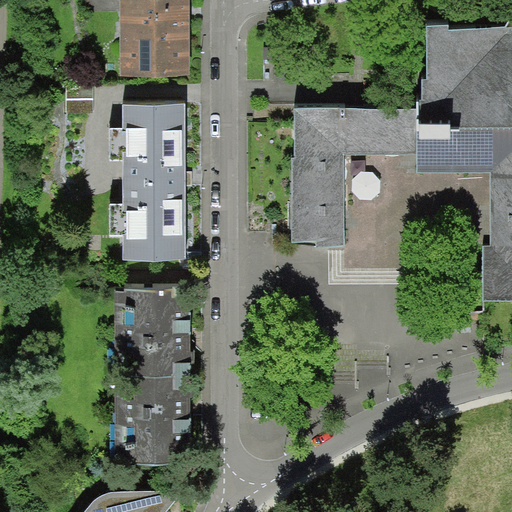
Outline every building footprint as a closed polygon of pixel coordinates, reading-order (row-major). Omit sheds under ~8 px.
[(183,0),(124,0),(125,68),(184,68),(184,56),(183,0)] [(511,23),(448,23),(448,18),(426,19),(426,71),(421,71),(421,91),(416,91),(416,102),(363,102),(363,119),(345,119),(345,102),(294,103),(294,237),(316,237),(316,243),(344,243),(344,228),(335,228),(335,221),(342,221),(342,150),(457,150),(457,168),(499,168),(500,182),(511,182),(511,23)] [(66,83),(66,111),(93,111),(93,83),(66,83)] [(124,253),(184,253),(184,235),(184,100),(124,101),(124,253)] [(500,243),(482,243),(482,295),(497,296),(511,295),(511,209),(500,210),(500,243)] [(185,283),(124,283),(124,371),(191,370),(191,359),(191,350),(185,350),(184,328),(191,329),(190,308),(184,308),(185,283)] [(152,458),(185,458),(185,447),(185,433),(191,433),(191,412),(189,412),(185,413),(185,391),(191,391),(191,370),(124,371),(125,458),(145,458),(145,462),(152,462),(152,458)] [(158,511),(174,493),(175,492),(175,491),(175,490),(174,489),(172,488),(113,488),(105,490),(98,493),(94,496),(81,511),(158,511)]
